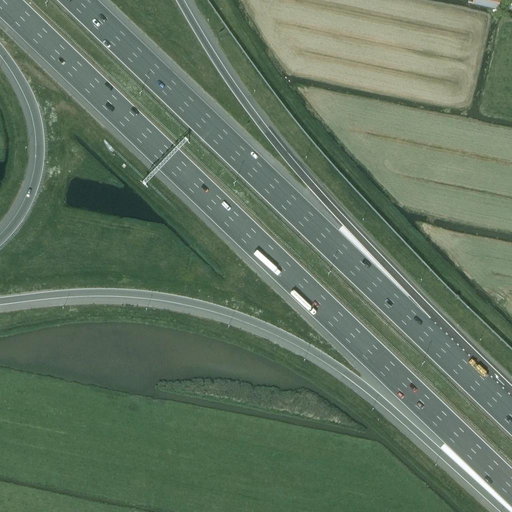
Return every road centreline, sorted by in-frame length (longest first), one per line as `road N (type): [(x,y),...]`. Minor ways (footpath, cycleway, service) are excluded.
road 1 (motorway): [(1,0),(511,489)]
road 2 (motorway): [(0,303),(119,294),(201,306),(263,328),(380,400),(511,507)]
road 3 (motorway): [(420,329),(76,0)]
road 4 (motorway): [(420,329),(347,224),(235,92),(179,0)]
road 5 (motorway): [(0,50),(27,93),(39,142),(31,192),(0,240)]
road 6 (motorway): [(511,417),(420,329)]
